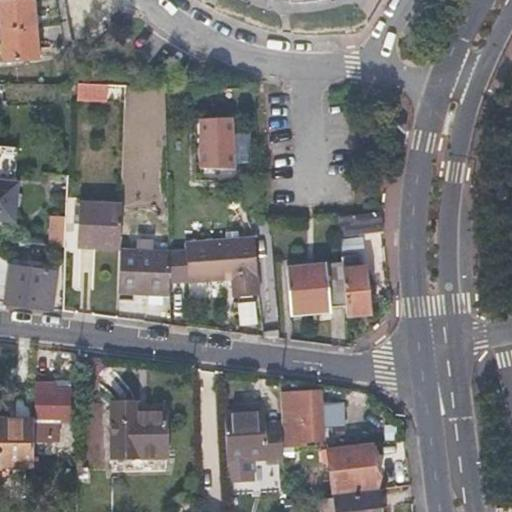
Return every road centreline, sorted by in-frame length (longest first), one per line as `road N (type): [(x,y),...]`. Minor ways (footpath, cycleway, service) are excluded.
road 1 (residential): [(0,323),(340,367),(421,357)]
road 2 (secondary): [(458,349),(448,229),(483,71)]
road 3 (secondary): [(438,89),(414,211),(421,357)]
road 4 (residential): [(140,0),(238,57),(283,65),(382,62)]
road 5 (secondary): [(477,511),(458,349)]
road 6 (secondary): [(421,357),(441,511)]
